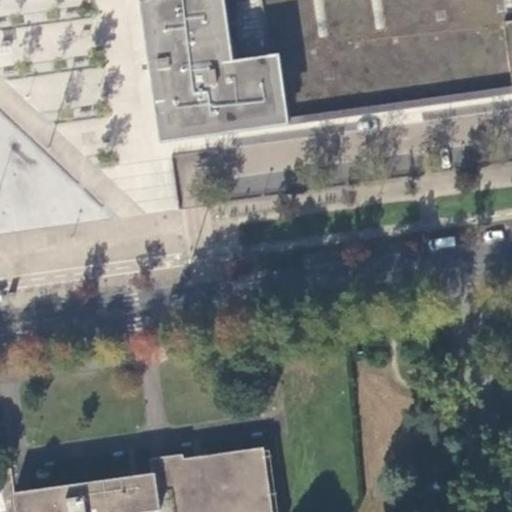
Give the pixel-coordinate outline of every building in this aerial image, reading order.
[(511,85),(505,86),(475,91),(446,95),(420,99),(398,102),(262,120),(246,123),(234,125),(213,127),(170,134),(168,121),(162,80),(158,53),(155,30),(155,28),(152,10),(150,0),(140,0),(161,145),(511,95),(511,85)] [(150,0),(152,10),(155,28),(155,30),(158,53),(162,80),(168,121),(170,134),(213,127),(234,125),(246,123),(262,120),(398,102),(420,99),(446,95),(475,91),(505,86),(511,85),(511,22),(511,23),(507,0),(150,0)] [(44,346),(45,354),(69,350),(68,342),(44,346)] [(159,511),(274,511),(265,448),(186,459),(185,455),(152,459),(154,474),(157,474),(163,511),(159,511)] [(154,474),(15,493),(17,511),(159,511),(163,511),(157,474),(154,474)]
